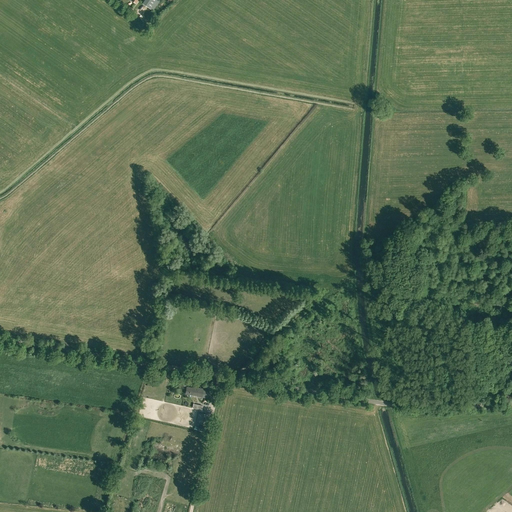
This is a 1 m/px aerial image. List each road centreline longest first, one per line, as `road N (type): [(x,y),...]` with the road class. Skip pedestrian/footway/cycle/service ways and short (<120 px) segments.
road 1 (unclassified): [(511,403),(404,406),(0,338)]
road 2 (track): [(388,291),(511,308)]
